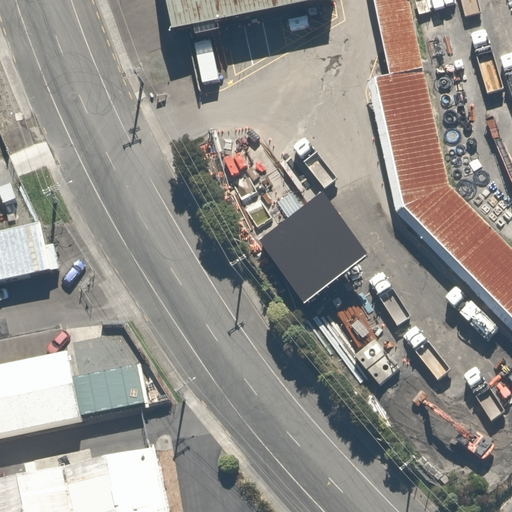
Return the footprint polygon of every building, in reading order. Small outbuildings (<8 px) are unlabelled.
[(305,0),(149,0),(157,32),(305,0)] [(511,273),(434,194),(407,71),(353,82),(380,206),(511,343),(511,273)] [(21,224),(0,228),(0,282),(32,275),(21,224)] [(72,348),(0,361),(0,435),(85,419),(72,348)] [(143,511),(129,444),(0,472),(0,511),(143,511)]
